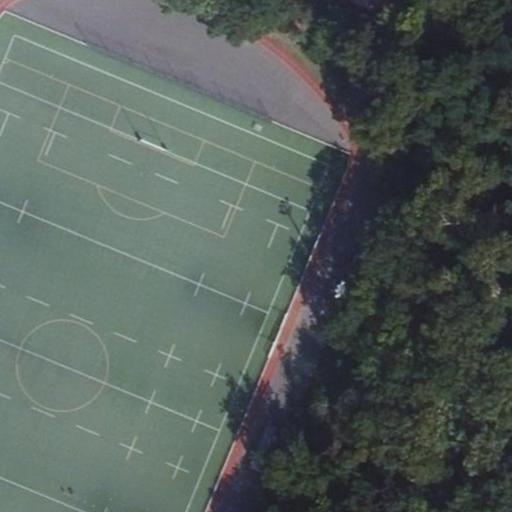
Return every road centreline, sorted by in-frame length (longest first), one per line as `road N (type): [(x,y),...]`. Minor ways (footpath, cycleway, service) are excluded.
road 1 (motorway): [(501,0),(333,511)]
road 2 (motorway): [(434,511),(511,275)]
road 3 (track): [(459,511),(511,332)]
road 4 (track): [(511,56),(371,0)]
